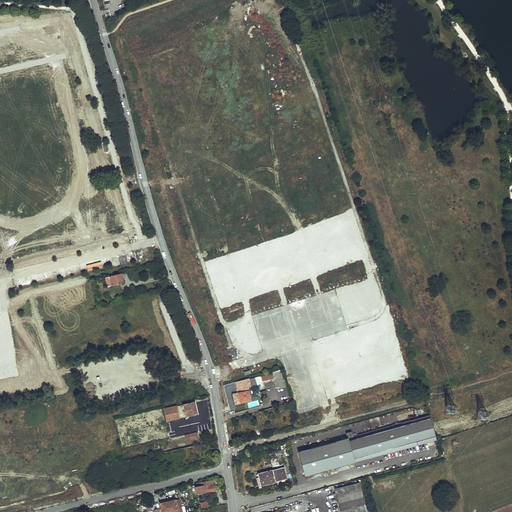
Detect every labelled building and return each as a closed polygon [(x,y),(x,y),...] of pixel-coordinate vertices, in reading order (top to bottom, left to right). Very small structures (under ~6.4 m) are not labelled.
[(6,242),(1,245),(5,251),(10,248),(6,242)] [(121,273),(104,277),(105,282),(110,281),(111,284),(123,282),(121,273)] [(285,387),(280,370),(272,372),(272,373),(273,378),(277,389),(285,387)] [(262,381),(273,378),(272,373),(247,380),(249,387),(257,385),(263,383),(262,381)] [(251,400),(247,385),(240,387),(241,392),(239,393),(241,402),(251,400)] [(235,404),(240,403),(237,392),(232,394),(235,404)] [(194,401),(183,404),(185,416),(197,413),(194,401)] [(176,406),(163,409),(166,420),(179,417),(176,406)] [(392,425),(416,419),(414,410),(390,416),(392,425)] [(436,440),(429,416),(416,419),(392,425),(353,436),(352,431),(346,433),(348,438),(298,451),(305,476),(354,463),(355,466),(384,458),(383,454),(436,440)] [(283,467),(258,474),(261,486),(287,479),(283,467)] [(208,481),(202,482),(203,492),(215,491),(214,485),(208,486),(208,481)] [(361,511),(367,511),(359,481),(334,487),(340,511),(361,511)] [(161,508),(150,511),(177,511),(175,500),(169,501),(169,503),(166,503),(165,502),(160,503),(161,508)]
